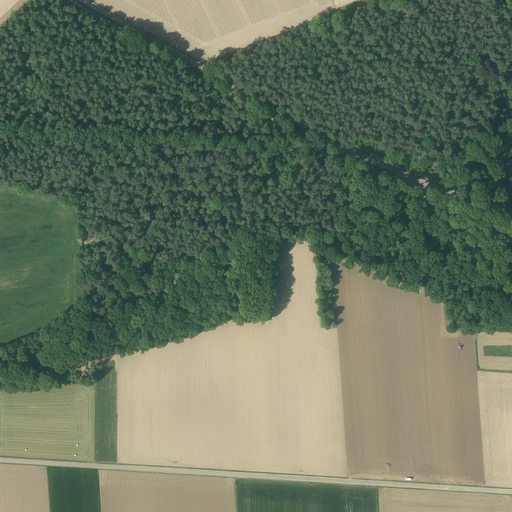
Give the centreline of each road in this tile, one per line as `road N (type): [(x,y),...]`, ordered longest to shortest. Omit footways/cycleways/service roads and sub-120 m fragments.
road 1 (unclassified): [(511,492),(0,459)]
road 2 (tertiary): [(511,210),(390,169),(83,0)]
